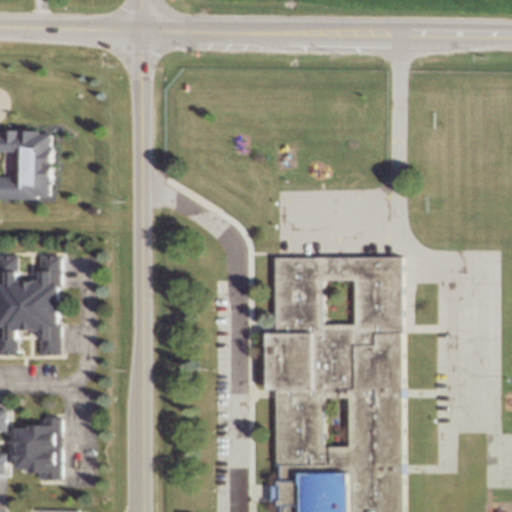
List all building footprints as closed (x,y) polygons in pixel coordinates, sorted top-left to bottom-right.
[(0,134),(5,135),(5,132),(40,133),(40,135),(53,136),(52,148),(55,148),(54,183),(52,183),(51,195),(39,195),(39,198),(0,196),(0,134)] [(276,258),(402,258),(404,511),(279,511),(279,502),(272,502),(271,486),(279,486),(278,391),(272,390),(271,333),(277,333),(276,258)] [(4,260),(22,260),(22,287),(29,287),(29,282),(39,283),(39,286),(46,286),(47,259),(64,259),(64,287),(61,287),(61,294),(63,294),(63,318),(61,318),(61,324),(64,324),(63,355),(46,355),(46,327),(39,326),(39,330),(29,330),(29,327),(22,327),(22,356),(4,356),(5,327),(7,327),(7,319),(5,319),(6,295),(7,295),(7,288),(4,288),(4,260)] [(0,414),(8,414),(8,432),(0,431),(0,456),(9,456),(9,474),(0,473),(0,414)] [(64,418),(64,478),(44,478),(44,473),(35,473),(35,469),(22,468),(22,429),(35,429),(35,425),(49,425),(49,418),(64,418)]
